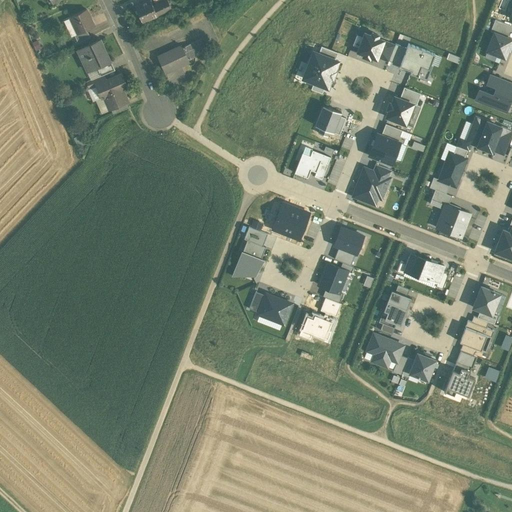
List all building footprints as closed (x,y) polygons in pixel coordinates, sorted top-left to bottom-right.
[(153,7),(149,0),(148,0),(135,6),(142,22),(165,11),(162,3),(153,7)] [(167,0),(164,0),(161,2),(162,3),(165,11),(171,8),(167,0)] [(86,9),(70,17),(78,33),(86,29),(94,26),(86,9)] [(494,32),(507,37),(511,26),(495,19),(490,31),(494,32)] [(78,33),(74,35),(78,43),(90,37),(86,29),(78,33)] [(487,51),(505,57),(507,51),(508,51),(510,45),(511,39),(507,37),(494,32),(487,51)] [(371,35),(365,33),(357,52),(364,54),(363,56),(369,58),(370,56),(376,59),(377,57),(384,41),(377,38),(379,35),(372,33),(371,35)] [(201,38),(181,47),(187,60),(207,51),(201,38)] [(100,39),(77,50),(82,60),(85,59),(90,70),(97,66),(110,60),(100,39)] [(395,45),(384,41),(377,57),(388,61),(388,60),(395,45)] [(408,43),(406,48),(400,65),(399,66),(411,70),(410,73),(427,80),(433,65),(431,64),(435,54),(408,43)] [(395,44),(395,45),(388,60),(400,65),(406,48),(395,44)] [(181,45),(158,56),(165,72),(188,61),(187,60),(181,47),(181,45)] [(322,46),(319,54),(335,60),(338,54),(338,53),(322,46)] [(319,54),(313,51),(303,77),(314,82),(325,86),(327,87),(331,78),(332,78),(335,71),(334,70),(338,61),(335,60),(319,54)] [(110,60),(97,66),(101,75),(103,74),(114,69),(110,60)] [(101,75),(86,82),(89,89),(96,86),(96,85),(105,81),(103,74),(101,75)] [(105,81),(96,85),(96,86),(101,97),(121,88),(123,87),(121,83),(124,82),(121,74),(105,81)] [(511,95),(511,84),(490,75),(486,83),(496,87),(493,94),(479,89),(475,99),(506,111),(508,106),(511,95)] [(325,86),(314,82),(311,89),(322,93),(325,86)] [(404,86),(399,98),(413,104),(416,105),(421,92),(404,86)] [(121,88),(104,96),(106,99),(108,104),(111,103),(113,107),(126,101),(121,88)] [(399,98),(394,96),(391,103),(389,102),(387,108),(389,109),(386,116),(405,124),(413,104),(399,98)] [(106,99),(96,103),(100,112),(110,108),(108,104),(106,99)] [(113,107),(111,108),(113,113),(129,107),(126,101),(113,107)] [(341,112),(323,104),(315,125),(320,127),(329,131),(333,132),(340,116),(341,112)] [(340,116),(333,132),(339,135),(346,118),(340,116)] [(492,149),(501,127),(476,117),(467,141),(467,142),(472,144),(491,151),(492,149)] [(385,124),(381,135),(399,142),(403,144),(405,138),(400,136),(402,130),(385,124)] [(329,131),(320,127),(318,133),(327,137),(329,131)] [(511,131),(501,127),(492,149),(503,153),(511,131)] [(381,135),(378,134),(369,155),(391,164),(399,142),(381,135)] [(413,139),(426,144),(428,140),(414,135),(413,139)] [(459,138),(456,146),(470,151),(472,144),(467,142),(467,141),(459,138)] [(414,140),(412,146),(424,150),(426,144),(414,140)] [(456,146),(453,154),(464,158),(467,150),(456,146)] [(322,179),(331,157),(312,149),(310,156),(302,152),(294,172),(307,178),(310,170),(316,172),(314,176),(322,179)] [(450,183),(456,186),(467,159),(464,158),(453,154),(449,152),(439,179),(450,183)] [(375,164),(372,171),(389,177),(392,170),(375,164)] [(372,171),(364,167),(353,195),(375,204),(382,188),(385,189),(390,178),(389,177),(372,171)] [(439,179),(433,177),(429,187),(435,189),(446,193),(450,183),(439,179)] [(448,204),(452,196),(446,193),(435,189),(430,204),(443,209),(445,203),(448,204)] [(283,202),(272,229),(299,239),(309,213),(283,202)] [(461,237),(471,213),(448,204),(445,203),(443,209),(436,227),(461,237)] [(364,235),(341,226),(334,244),(339,246),(356,253),(357,253),(364,235)] [(247,240),(263,246),(268,233),(249,227),(245,239),(247,240)] [(494,251),(511,257),(511,233),(509,232),(507,231),(503,229),(498,242),(494,251)] [(256,274),(266,247),(263,246),(247,240),(237,267),(256,274)] [(356,253),(339,246),(334,258),(342,262),(351,265),(356,253)] [(437,281),(438,281),(442,269),(444,265),(425,258),(425,259),(411,254),(407,262),(404,270),(405,270),(427,279),(428,277),(437,281)] [(404,270),(407,262),(401,260),(396,271),(404,274),(405,270),(404,270)] [(340,267),(327,262),(318,284),(326,287),(339,292),(347,270),(340,267)] [(342,262),(340,267),(347,270),(351,272),(353,266),(351,265),(342,262)] [(449,271),(442,269),(438,281),(437,281),(435,286),(442,288),(449,271)] [(398,284),(395,291),(406,295),(409,288),(398,284)] [(499,293),(481,286),(473,306),(480,309),(491,313),(499,293)] [(339,292),(326,287),(322,296),(325,297),(339,302),(343,294),(339,292)] [(387,301),(406,308),(411,297),(406,295),(395,291),(391,289),(387,301)] [(258,311),(265,295),(256,291),(250,308),(258,311)] [(495,312),(499,314),(507,294),(502,292),(495,312)] [(292,303),(265,293),(265,295),(258,311),(257,313),(284,323),(292,303)] [(339,302),(325,297),(320,310),(325,312),(330,314),(336,316),(341,303),(339,302)] [(406,308),(387,301),(383,310),(387,312),(384,319),(383,323),(394,327),(396,323),(400,325),(406,308)] [(491,313),(480,309),(477,317),(488,321),(494,323),(497,316),(491,313)] [(334,321),(328,319),(330,314),(325,312),(323,317),(314,313),(313,317),(307,315),(299,334),(309,338),(311,332),(327,338),(334,321)] [(472,321),(486,327),(488,321),(477,317),(474,316),(472,321)] [(476,348),(484,351),(488,342),(484,341),(489,328),(486,327),(472,321),(468,320),(459,341),(463,343),(476,348)] [(392,333),(394,327),(383,323),(381,329),(392,333)] [(403,345),(373,333),(367,350),(374,353),(372,360),(387,366),(389,359),(396,361),(397,362),(400,354),(403,345)] [(476,348),(463,343),(460,350),(474,355),(476,348)] [(460,350),(456,362),(471,368),(472,368),(477,356),(474,355),(460,350)] [(418,353),(410,372),(427,379),(435,360),(418,353)] [(408,357),(400,354),(397,362),(396,361),(393,370),(401,373),(408,357)] [(408,357),(401,373),(409,376),(410,372),(415,360),(408,357)] [(471,368),(456,362),(446,387),(468,395),(475,378),(468,375),(471,368)] [(390,379),(398,382),(401,374),(394,371),(390,379)]
